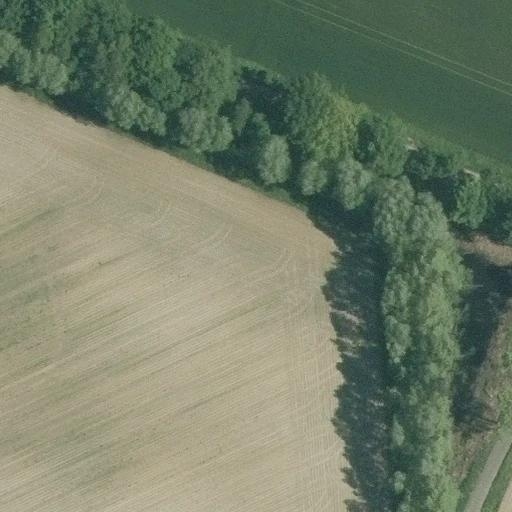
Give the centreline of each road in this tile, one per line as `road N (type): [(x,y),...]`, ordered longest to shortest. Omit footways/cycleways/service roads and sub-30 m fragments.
road 1 (residential): [(511,206),(13,0)]
road 2 (residential): [(477,511),(476,468),(511,388)]
